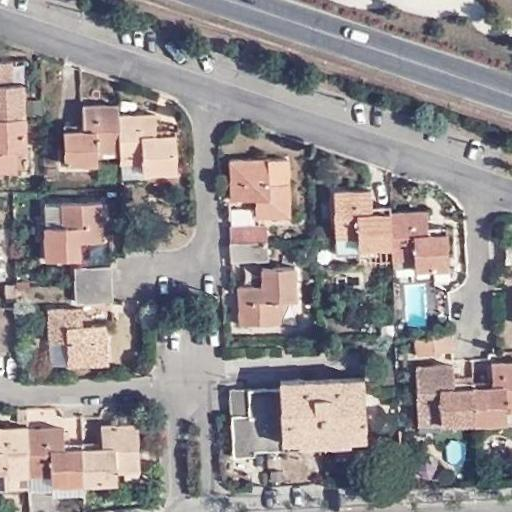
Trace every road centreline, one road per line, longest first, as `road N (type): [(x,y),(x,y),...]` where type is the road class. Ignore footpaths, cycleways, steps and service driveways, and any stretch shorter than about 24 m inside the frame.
road 1 (residential): [(511,194),(0,21)]
road 2 (secondary): [(511,93),(232,0)]
